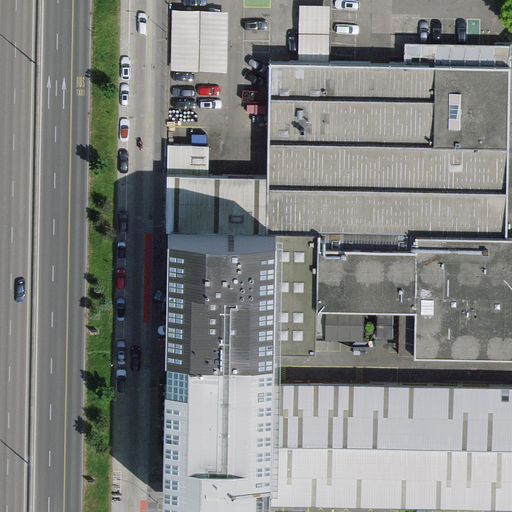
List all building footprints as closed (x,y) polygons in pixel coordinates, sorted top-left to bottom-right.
[(231,67),(233,7),(177,5),(175,65),(231,67)] [(496,65),(496,44),(406,41),(406,63),(496,65)] [(267,232),(318,233),(511,236),(511,43),(511,45),(496,44),(496,65),(406,63),(270,60),(268,176),(267,232)] [(267,232),(268,176),(248,176),(247,208),(247,231),(267,232)] [(317,307),(318,233),(267,232),(247,231),(170,229),(167,350),(275,351),(316,352),(317,307)] [(511,236),(318,233),(317,307),(416,309),(415,353),(511,355),(511,236)] [(275,365),(275,351),(167,350),(167,365),(165,500),(257,501),(257,473),(273,473),(275,381),(275,365)] [(511,385),(275,381),(273,473),(273,501),(511,505),(511,385)]
